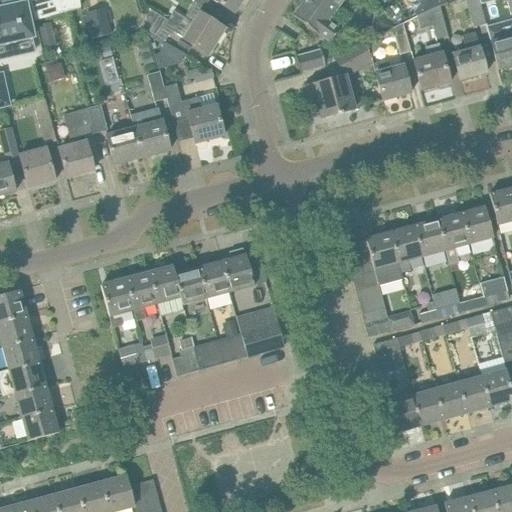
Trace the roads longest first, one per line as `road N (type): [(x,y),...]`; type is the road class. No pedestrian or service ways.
road 1 (residential): [(511,440),(394,471),(353,452),(294,233),(294,207),(279,177)]
road 2 (residential): [(41,261),(122,238),(143,211),(279,177)]
road 3 (residential): [(279,177),(435,134),(461,146),(511,133)]
road 4 (residential): [(279,177),(251,49),(275,0)]
